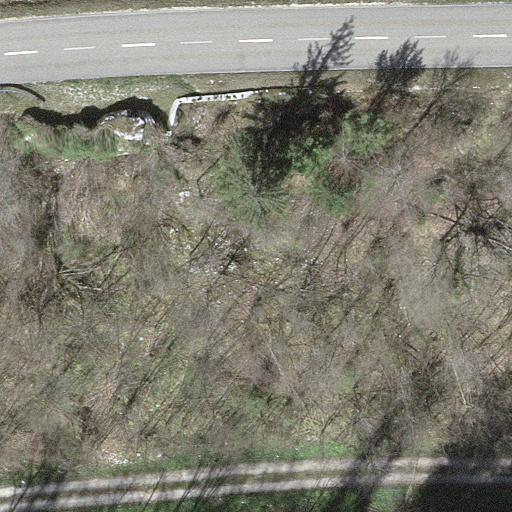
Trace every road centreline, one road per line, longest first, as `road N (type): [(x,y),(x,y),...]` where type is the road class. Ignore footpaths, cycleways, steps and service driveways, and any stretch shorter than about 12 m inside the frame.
road 1 (track): [(511,472),(0,492)]
road 2 (tertiary): [(511,38),(0,54)]
